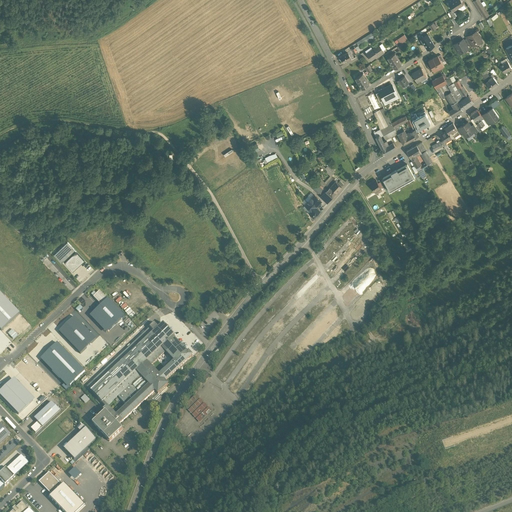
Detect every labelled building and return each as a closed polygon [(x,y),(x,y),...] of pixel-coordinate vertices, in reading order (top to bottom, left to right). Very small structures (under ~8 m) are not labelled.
[(461,0),(453,0),(448,3),(453,11),(464,4),(461,0)] [(371,31),(365,35),(368,41),(374,37),(371,31)] [(476,31),(468,35),(472,42),(473,44),(481,39),(476,31)] [(434,43),(428,33),(420,38),(427,48),(434,43)] [(404,34),(397,38),(400,43),(407,38),(404,34)] [(364,36),(357,41),(359,45),(367,40),(364,36)] [(463,39),(455,43),(460,53),(468,48),(464,40),(463,39)] [(379,44),(366,53),(370,59),(375,56),(376,57),(384,51),(379,44)] [(348,50),(340,55),(343,61),(351,58),(348,53),(350,52),(348,50)] [(401,63),(394,52),(387,57),(394,66),(394,67),(401,63)] [(438,55),(433,57),(438,68),(443,65),(441,61),(438,55)] [(438,68),(433,57),(428,60),(428,61),(431,66),(434,70),(438,68)] [(511,68),(507,60),(502,63),(500,65),(504,72),(511,68)] [(420,67),(412,72),(417,81),(426,76),(420,67)] [(488,76),(484,68),(480,70),(486,82),(490,78),(488,76)] [(369,83),(362,73),(355,77),(362,88),(369,83)] [(408,82),(404,75),(397,80),(399,84),(401,83),(402,85),(408,82)] [(445,83),(442,78),(443,77),(442,75),(432,80),(434,85),(436,88),(439,86),(445,83)] [(498,84),(493,76),(490,78),(486,82),(491,89),(498,84)] [(362,88),(355,77),(353,78),(360,89),(362,88)] [(461,86),(455,89),(452,83),(448,77),(445,79),(446,82),(447,83),(449,88),(451,91),(456,100),(462,110),(474,102),(463,87),(463,86),(462,85),(461,86)] [(458,80),(452,83),(455,89),(461,86),(458,80)] [(399,97),(392,83),(378,90),(379,91),(383,100),(385,104),(399,97)] [(451,91),(447,94),(449,100),(451,103),(456,100),(451,91)] [(375,109),(379,106),(373,93),(368,95),(375,109)] [(462,110),(456,100),(451,103),(454,107),(451,109),(448,111),(451,116),(462,110)] [(391,123),(383,108),(380,110),(387,125),(388,126),(391,123)] [(492,108),(485,113),(491,122),(498,116),(492,108)] [(482,115),(477,109),(471,114),(475,121),(478,124),(480,127),(484,124),(481,120),(483,118),(482,115)] [(387,125),(380,110),(374,113),(380,129),(384,127),(387,125)] [(485,113),(482,115),(483,118),(488,124),(491,122),(485,113)] [(426,114),(414,120),(419,129),(430,123),(426,114)] [(402,118),(392,123),(394,127),(397,125),(404,122),(402,118)] [(468,121),(465,123),(463,123),(462,125),(459,127),(463,132),(465,136),(473,131),(474,131),(471,126),(468,121)] [(391,123),(388,126),(387,125),(384,127),(388,133),(390,137),(397,134),(394,127),(392,123),(391,123)] [(453,123),(445,128),(447,131),(448,134),(457,128),(453,123)] [(510,134),(504,126),(500,129),(506,137),(510,134)] [(384,127),(380,129),(383,135),(386,140),(390,137),(388,133),(384,127)] [(413,139),(409,132),(405,135),(402,130),(401,130),(402,131),(401,132),(397,134),(403,145),(413,139)] [(415,130),(413,130),(409,132),(413,139),(418,136),(415,130)] [(448,134),(447,131),(440,135),(444,140),(445,142),(451,138),(448,134)] [(380,135),(376,137),(382,148),(385,146),(383,142),(380,136),(380,135)] [(385,146),(382,148),(385,155),(396,148),(393,142),(389,144),(386,140),(383,142),(385,146)] [(421,143),(417,145),(420,152),(427,165),(432,162),(421,143)] [(447,144),(443,146),(451,158),(454,155),(447,144)] [(417,145),(406,151),(410,158),(414,155),(420,152),(417,145)] [(268,162),(278,157),(276,152),(265,157),(268,162)] [(414,155),(410,158),(416,167),(420,165),(414,155)] [(381,178),(389,192),(415,178),(407,164),(381,178)] [(324,170),(329,175),(333,171),(328,166),(324,170)] [(332,178),(327,184),(330,187),(335,181),(332,178)] [(381,188),(376,180),(370,184),(374,192),(381,188)] [(342,187),(335,181),(330,187),(336,193),(342,187)] [(336,193),(330,187),(327,190),(326,192),(332,198),(336,193)] [(332,198),(326,192),(321,197),(327,203),(332,198)] [(305,206),(312,212),(316,207),(321,202),(315,196),(305,206)] [(320,211),(316,207),(312,212),(310,214),(314,218),(320,211)] [(73,271),(84,261),(68,242),(54,255),(61,263),(64,261),(73,271)] [(0,292),(0,329),(2,332),(21,314),(0,292)] [(93,298),(101,306),(108,301),(99,292),(93,298)] [(101,306),(90,317),(107,334),(124,318),(108,301),(101,306)] [(96,341),(74,318),(59,332),(80,355),(96,341)] [(155,324),(87,388),(98,400),(96,402),(104,410),(107,406),(108,407),(118,397),(141,375),(150,366),(151,366),(153,363),(165,351),(174,361),(162,373),(159,375),(165,381),(193,355),(189,351),(188,352),(173,337),(174,335),(164,324),(159,328),(155,324)] [(58,343),(40,359),(69,389),(86,373),(58,343)] [(26,357),(15,367),(40,393),(51,383),(26,357)] [(139,395),(130,386),(118,397),(127,406),(116,416),(108,407),(107,406),(104,410),(103,410),(105,413),(106,412),(118,426),(155,391),(158,394),(168,385),(165,381),(159,375),(162,373),(153,363),(151,366),(150,366),(141,375),(149,385),(139,395)] [(0,391),(0,396),(18,415),(33,402),(12,380),(0,391)] [(200,422),(212,410),(196,394),(186,404),(190,408),(188,410),(200,422)] [(85,395),(81,399),(86,404),(90,400),(85,395)] [(35,434),(59,412),(51,403),(34,419),(37,423),(30,429),(35,434)] [(118,426),(106,412),(105,413),(93,424),(110,442),(122,430),(118,426)] [(0,444),(9,435),(0,425),(0,444)] [(63,450),(74,461),(96,440),(82,426),(78,430),(81,433),(63,450)] [(21,455),(6,469),(14,477),(28,463),(21,455)] [(15,478),(14,477),(6,469),(5,468),(0,472),(0,482),(3,486),(5,488),(15,478)] [(73,469),(67,475),(74,482),(80,476),(73,469)] [(38,484),(51,497),(61,487),(49,474),(38,484)] [(63,485),(61,487),(51,497),(49,499),(61,511),(78,511),(84,507),(63,485)] [(25,511),(28,509),(22,503),(12,511),(25,511)]
